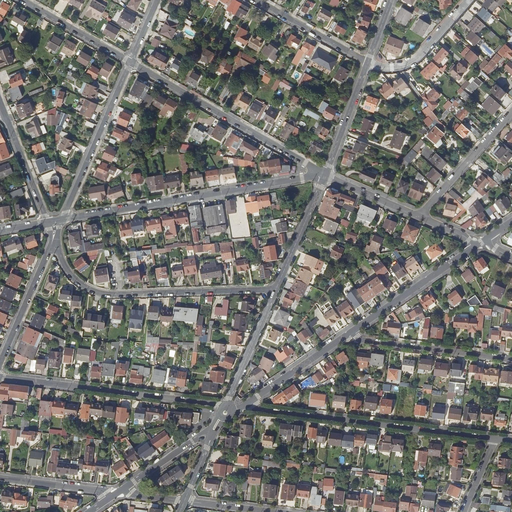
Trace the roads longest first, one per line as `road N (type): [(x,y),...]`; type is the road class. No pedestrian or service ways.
road 1 (residential): [(62,219),(325,174)]
road 2 (residential): [(493,439),(260,409),(251,400)]
road 3 (residential): [(51,244),(77,281),(103,293),(275,290)]
road 4 (residential): [(325,174),(130,62)]
road 5 (residential): [(0,376),(219,407)]
road 6 (residential): [(62,219),(130,62)]
road 7 (residential): [(352,330),(360,340),(511,359)]
road 8 (residential): [(352,330),(473,247)]
road 9 (residential): [(511,111),(417,216)]
road 10 (residential): [(367,62),(399,67),(416,58),(467,0)]
road 11 (residential): [(0,362),(51,244)]
road 12 (residential): [(255,0),(367,62)]
road 13 (residential): [(275,290),(325,174)]
road 14 (residential): [(21,0),(130,62)]
road 15 (residential): [(226,405),(275,290)]
road 16 (residential): [(251,400),(352,330)]
